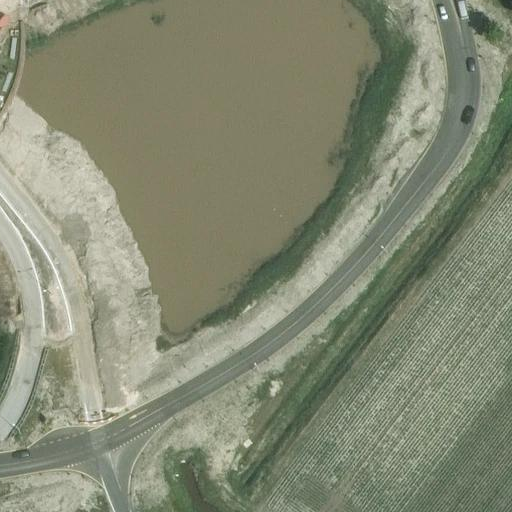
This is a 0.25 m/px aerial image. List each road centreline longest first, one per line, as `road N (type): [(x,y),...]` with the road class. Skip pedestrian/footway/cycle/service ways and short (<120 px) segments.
road 1 (motorway): [(121,511),(65,271),(2,172)]
road 2 (motorway): [(0,229),(21,259),(34,320),(24,387),(0,426)]
